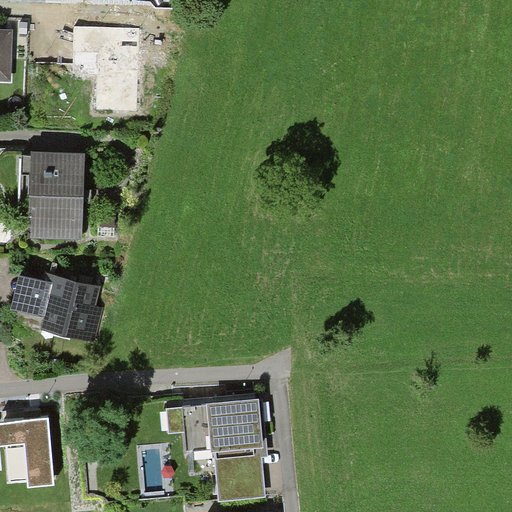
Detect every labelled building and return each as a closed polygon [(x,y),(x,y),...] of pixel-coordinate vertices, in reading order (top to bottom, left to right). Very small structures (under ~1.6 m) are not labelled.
[(137,28),(72,28),(72,69),(94,69),(93,116),(137,116),(137,28)] [(8,34),(0,33),(0,80),(6,80),(8,34)] [(80,156),(31,155),(29,236),(78,237),(80,156)] [(46,279),(45,286),(39,317),(36,330),(88,340),(98,290),(46,279)] [(45,286),(15,280),(9,311),(39,317),(45,286)] [(263,456),(258,401),(163,410),(165,434),(183,432),(185,451),(213,449),(214,460),(257,456),(263,456)] [(46,417),(0,420),(0,443),(3,443),(6,486),(50,484),(46,417)] [(257,456),(214,460),(217,502),(261,498),(257,456)]
